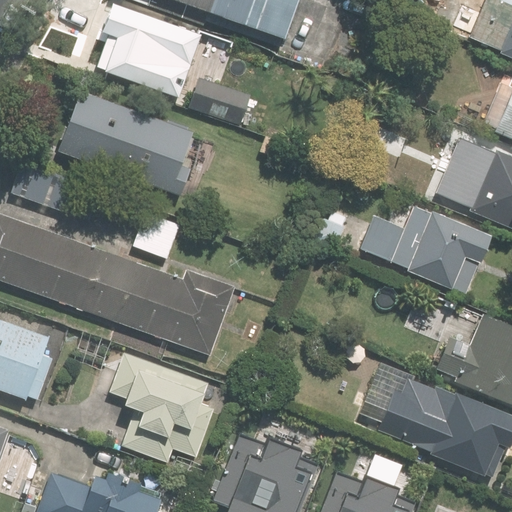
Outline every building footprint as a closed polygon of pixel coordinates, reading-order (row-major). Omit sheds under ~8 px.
[(133,0),(199,24),(201,19),(276,47),(293,0),(133,0)] [(501,48),(500,51),(511,56),(511,0),(486,0),(471,36),(501,48)] [(200,34),(115,3),(104,32),(109,34),(96,67),(180,97),(192,65),(189,63),(200,34)] [(199,82),(190,107),(238,124),(247,99),(199,82)] [(511,89),(499,84),(483,124),(496,130),(494,134),(511,141),(511,89)] [(80,91),(58,151),(181,195),(191,168),(183,166),(196,129),(168,119),(167,122),(80,91)] [(511,159),(481,147),(457,204),(469,209),(468,213),(511,231),(511,159)] [(23,163),(12,192),(88,220),(97,196),(80,191),(83,184),(23,163)] [(405,272),(464,296),(476,267),(463,262),(464,259),(480,265),(492,236),(430,211),(429,215),(412,208),(404,229),(373,215),(359,250),(407,269),(405,272)] [(178,224),(145,212),(133,247),(166,258),(178,224)] [(0,213),(0,280),(209,356),(234,287),(187,270),(183,280),(0,213)] [(321,221),(312,242),(331,250),(341,230),(321,221)] [(453,381),(511,405),(511,329),(482,317),(469,348),(447,339),(434,370),(454,378),(453,381)] [(0,391),(25,401),(26,397),(35,400),(50,359),(41,356),(48,338),(0,321),(0,391)] [(255,356),(242,350),(234,366),(248,372),(255,356)] [(207,382),(126,352),(111,393),(127,399),(125,405),(135,408),(122,446),(167,463),(173,447),(197,456),(214,409),(202,405),(206,393),(203,392),(207,382)] [(357,354),(351,368),(363,372),(369,359),(357,354)] [(429,455),(483,477),(484,474),(491,477),(503,446),(510,449),(511,442),(511,417),(454,394),(454,396),(435,389),(434,392),(406,380),(401,394),(393,391),(377,431),(430,453),(429,455)] [(0,458),(9,432),(0,428),(0,458)] [(215,511),(295,511),(313,463),(233,434),(206,509),(215,511)] [(50,471),(35,511),(155,511),(160,499),(139,492),(142,484),(110,472),(107,480),(97,477),(93,487),(50,471)] [(406,511),(410,503),(330,474),(316,511),(406,511)]
